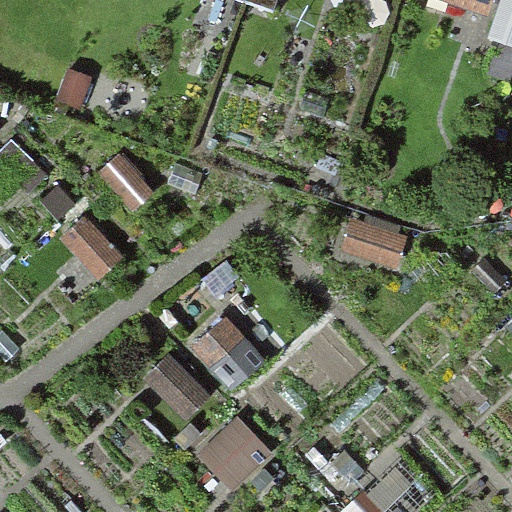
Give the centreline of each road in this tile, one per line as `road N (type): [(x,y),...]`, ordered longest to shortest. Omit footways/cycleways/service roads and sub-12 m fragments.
road 1 (unknown): [(256,144),(267,194),(511,482)]
road 2 (track): [(0,413),(246,242)]
road 3 (unknown): [(36,388),(149,511)]
